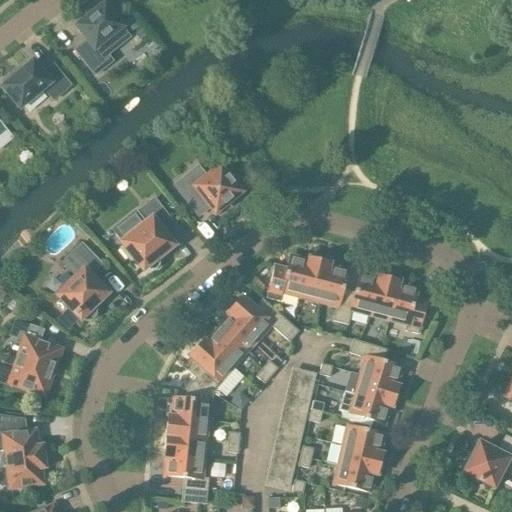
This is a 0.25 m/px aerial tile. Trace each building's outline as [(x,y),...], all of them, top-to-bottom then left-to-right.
[(87,40),(74,50),(95,76),(113,61),(108,55),(130,38),(113,17),(115,15),(108,6),(106,7),(104,5),(102,7),(100,5),(91,12),(92,14),(86,19),(88,21),(83,24),(82,23),(76,27),(87,40)] [(125,21),(132,31),(138,26),(130,17),(125,21)] [(135,34),(140,41),(147,37),(140,29),(135,34)] [(2,87),(20,109),(44,89),(54,100),(70,86),(53,65),(43,74),(33,61),(16,75),(14,73),(2,82),(5,85),(2,87)] [(0,148),(12,138),(0,123),(0,148)] [(198,167),(174,185),(199,217),(210,208),(215,214),(241,193),(236,186),(242,181),(232,168),(226,173),(220,166),(206,177),(198,167)] [(120,249),(128,259),(131,256),(143,271),(147,267),(150,270),(153,271),(157,269),(159,266),(160,263),(157,260),(174,246),(167,237),(177,228),(154,199),(136,214),(144,224),(121,243),(123,246),(120,249)] [(56,296),(80,320),(81,319),(85,322),(90,322),(94,320),(97,316),(97,311),(94,307),(108,294),(90,275),(101,264),(82,244),(63,263),(76,277),(56,296)] [(300,297),(310,259),(309,258),(308,264),(302,262),(300,259),(290,256),(286,271),(275,268),(267,298),(280,302),(282,293),(300,297)] [(319,302),(329,264),(310,259),(300,297),(319,302)] [(337,307),(338,307),(342,290),(343,290),(348,271),(338,269),(334,271),(329,269),(330,264),(329,264),(319,302),(337,307)] [(354,293),(343,290),(342,290),(338,307),(337,307),(336,313),(350,317),(352,311),(369,315),(380,277),(378,276),(377,282),(372,280),(370,277),(359,274),(354,293)] [(246,283),(261,297),(264,287),(252,276),(246,283)] [(369,315),(389,320),(399,281),(380,277),(369,315)] [(399,281),(389,320),(406,325),(405,331),(418,334),(424,311),(426,303),(415,300),(417,289),(407,287),(404,289),(398,287),(400,282),(399,281)] [(270,325),(272,326),(281,316),(263,300),(255,309),(242,297),(228,313),(258,339),(270,325)] [(79,319),(68,308),(54,322),(66,332),(79,319)] [(258,339),(228,313),(227,314),(231,317),(228,321),(224,322),(217,329),(245,353),(258,339)] [(348,325),(350,317),(336,313),(333,321),(348,325)] [(281,316),(272,326),(289,342),(298,332),(281,316)] [(53,370),(54,370),(61,350),(39,342),(43,330),(16,321),(10,336),(24,340),(23,342),(25,343),(25,342),(24,342),(26,339),(29,340),(21,363),(18,362),(16,361),(17,360),(1,354),(0,355),(0,384),(7,387),(8,383),(44,396),(52,376),(50,376),(53,370)] [(245,353),(217,329),(211,336),(211,340),(208,344),(204,340),(203,341),(232,368),(245,353)] [(349,353),(359,356),(363,343),(353,340),(349,353)] [(232,368),(203,341),(189,356),(196,363),(188,372),(196,379),(196,378),(212,393),(221,383),(220,382),(232,368)] [(365,358),(360,376),(398,388),(398,387),(393,385),(395,380),(398,378),(401,368),(383,362),(386,351),(363,343),(359,356),(365,358)] [(271,376),(277,369),(269,362),(263,370),(271,376)] [(332,367),(322,365),(319,375),(329,377),(332,367)] [(266,485),(291,490),(317,373),(293,367),(266,485)] [(271,376),(263,370),(256,377),(265,384),(271,376)] [(398,388),(360,376),(354,395),(392,407),(398,388)] [(212,393),(196,378),(196,379),(188,388),(187,399),(173,398),(172,408),(174,411),(173,417),(168,416),(168,417),(207,422),(209,403),(211,403),(212,393)] [(392,408),(392,407),(354,395),(344,392),(339,411),(342,412),(341,419),(370,426),(372,421),(384,425),(387,415),(385,411),(387,406),(392,408)] [(321,414),(323,404),(313,402),(311,411),(321,414)] [(321,414),(311,411),(309,421),(319,424),(321,414)] [(0,416),(0,447),(5,448),(7,470),(3,472),(0,477),(1,482),(4,486),(10,487),(10,489),(42,484),(40,469),(45,468),(42,446),(37,447),(35,431),(26,432),(24,420),(0,416)] [(207,422),(168,417),(166,437),(206,441),(207,422)] [(343,446),(382,455),(382,454),(377,453),(378,448),(381,445),(384,435),(347,427),(343,446)] [(228,443),(238,444),(239,434),(229,433),(228,443)] [(206,441),(166,437),(164,456),(204,460),(206,441)] [(470,455),(464,468),(468,470),(467,472),(496,488),(505,471),(511,474),(511,439),(508,437),(500,452),(482,443),(475,457),(470,455)] [(228,443),(227,453),(237,454),(238,444),(228,443)] [(338,465),(377,474),(382,455),(343,446),(338,465)] [(300,457),(311,459),(313,450),(303,447),(300,457)] [(204,460),(164,456),(164,457),(169,458),(169,463),(166,466),(165,476),(184,478),(183,490),(207,492),(208,479),(202,479),(204,460)] [(308,469),(311,459),(300,457),(298,467),(308,469)] [(338,465),(334,485),(370,493),(372,483),(370,479),(372,474),(377,475),(377,474),(338,465)] [(295,481),(292,491),(302,494),(304,483),(295,481)] [(207,492),(183,490),(182,502),(205,505),(207,492)] [(267,499),(268,509),(279,509),(278,498),(267,499)]
